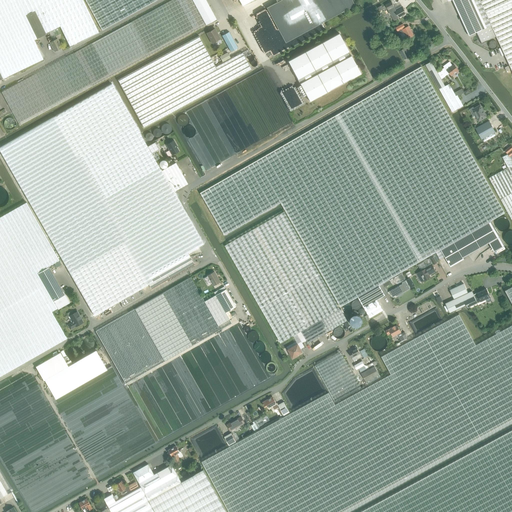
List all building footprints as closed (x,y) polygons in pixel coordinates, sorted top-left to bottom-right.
[(34,40),(38,38),(26,15),(35,11),(46,33),(60,26),(70,46),(98,32),(82,0),(0,0),(0,80),(43,58),(34,40)] [(93,86),(206,25),(191,0),(173,0),(75,53),(57,62),(2,92),(20,126),(93,86)] [(85,0),(102,30),(158,0),(85,0)] [(206,0),(191,0),(206,25),(217,20),(206,0)] [(239,0),(243,6),(253,0),(276,0),(277,2),(267,8),(285,43),(355,5),(351,0),(239,0)] [(448,0),(449,1),(451,0),(452,0),(469,36),(476,32),(482,43),(494,38),(496,36),(479,0),(448,0)] [(511,0),(479,0),(496,36),(511,70),(511,0)] [(391,2),(385,5),(386,6),(392,18),(394,20),(399,18),(397,15),(395,12),(396,12),(394,8),(392,3),(391,2)] [(396,12),(395,12),(397,15),(399,18),(407,14),(403,8),(396,12)] [(46,34),(46,33),(35,11),(26,15),(38,38),(46,34)] [(402,29),(398,31),(400,35),(401,34),(404,40),(407,38),(407,39),(413,35),(409,27),(403,30),(402,29)] [(55,38),(55,37),(60,34),(57,28),(49,33),(52,40),(55,38)] [(212,43),(220,39),(218,35),(217,35),(214,30),(207,34),(212,43)] [(231,52),(238,48),(229,32),(222,36),(231,52)] [(339,34),(288,61),(301,85),(297,88),(302,97),(306,95),(310,101),(361,74),(351,55),(350,56),(347,52),(349,51),(339,34)] [(118,80),(144,128),(252,69),(245,57),(250,54),(248,50),(216,67),(199,36),(118,80)] [(54,50),(61,47),(58,41),(57,41),(56,38),(55,38),(52,40),(49,41),(54,50)] [(223,62),(230,58),(227,53),(220,57),(223,62)] [(432,62),(426,65),(452,112),(463,106),(458,96),(457,95),(456,96),(454,92),(450,86),(449,84),(445,86),(442,80),(441,79),(449,73),(451,76),(458,71),(454,65),(453,66),(449,61),(443,66),(444,68),(438,73),(436,71),(432,62)] [(422,67),(201,193),(225,235),(281,203),(341,307),(358,297),(366,292),(389,279),(436,252),(440,259),(444,257),(440,250),(505,213),(422,67)] [(203,244),(173,192),(162,171),(156,160),(159,158),(155,151),(160,149),(156,142),(148,146),(112,84),(0,147),(0,150),(94,315),(149,284),(151,288),(156,285),(194,264),(188,252),(203,244)] [(480,120),(486,116),(480,106),(474,109),(473,108),(469,110),(473,117),(477,115),(480,120)] [(490,121),(476,129),(482,140),(483,139),(484,142),(490,139),(496,135),(495,133),(496,132),(494,129),(490,121)] [(172,155),(178,151),(175,145),(176,145),(174,141),(166,145),(172,155)] [(508,168),(489,178),(511,220),(511,162),(511,160),(510,157),(508,154),(502,157),(508,168)] [(176,163),(162,171),(173,192),(188,184),(176,163)] [(58,308),(53,301),(37,274),(49,267),(60,261),(26,202),(0,217),(0,376),(67,338),(52,312),(58,308)] [(285,212),(225,246),(281,343),(293,336),(297,334),(302,331),(302,332),(303,331),(321,321),(327,332),(347,320),(285,212)] [(441,250),(445,256),(451,267),(465,259),(464,257),(489,243),(494,252),(504,246),(490,222),(441,250)] [(429,259),(418,265),(421,270),(432,263),(429,259)] [(432,265),(419,273),(416,274),(421,282),(429,278),(428,276),(436,271),(432,265)] [(49,267),(37,274),(53,301),(64,295),(49,267)] [(207,276),(204,278),(207,283),(210,281),(213,286),(220,282),(214,272),(207,276)] [(231,323),(225,313),(215,295),(204,302),(190,278),(95,331),(125,384),(231,323)] [(366,292),(358,297),(370,318),(384,310),(378,300),(385,295),(386,296),(389,295),(385,288),(391,283),(389,279),(366,292)] [(403,284),(390,291),(393,297),(396,295),(396,296),(410,288),(406,281),(402,283),(403,284)] [(487,302),(491,300),(486,289),(474,295),(472,291),(468,293),(464,284),(450,291),(454,300),(445,304),(449,313),(467,305),(468,308),(486,299),(487,302)] [(511,287),(505,291),(511,303),(511,325),(499,332),(476,345),(460,315),(382,356),(391,374),(337,403),(335,404),(328,392),(254,432),(236,442),(201,462),(229,511),(346,511),(384,491),(385,491),(511,423),(511,287)] [(226,289),(215,295),(225,313),(236,306),(226,289)] [(72,311),(67,314),(69,316),(73,322),(67,325),(70,329),(75,327),(83,322),(77,312),(73,314),(72,311)] [(319,337),(327,332),(321,321),(303,331),(305,335),(306,334),(310,341),(318,336),(319,337)] [(403,334),(402,333),(398,326),(397,327),(396,326),(393,328),(387,331),(389,335),(392,333),(394,337),(398,335),(401,341),(408,338),(405,333),(403,334)] [(303,340),(293,346),(295,350),(294,350),(297,355),(302,353),(301,352),(307,348),(303,340)] [(60,353),(36,367),(44,381),(45,380),(56,399),(88,380),(107,369),(96,350),(78,361),(68,366),(70,364),(69,361),(66,363),(60,353)] [(315,366),(335,403),(361,388),(340,351),(338,352),(338,353),(315,366)] [(361,374),(367,384),(381,377),(375,366),(377,365),(375,361),(366,366),(365,365),(362,361),(354,365),(356,370),(358,368),(361,374)] [(284,402),(278,405),(277,404),(273,398),(263,403),(265,407),(267,406),(269,408),(272,406),(274,410),(279,407),(284,416),(290,412),(284,402)] [(267,414),(256,420),(259,426),(264,423),(270,420),(267,414)] [(230,431),(245,423),(241,417),(227,425),(230,431)] [(254,424),(251,425),(254,431),(260,428),(259,426),(256,420),(254,422),(253,422),(254,424)] [(511,511),(511,429),(358,511),(511,511)] [(231,433),(225,437),(229,445),(236,442),(231,433)] [(170,454),(174,461),(183,456),(180,451),(179,452),(176,446),(167,451),(169,455),(170,454)] [(108,508),(100,511),(114,511),(144,496),(147,501),(181,482),(175,472),(171,465),(154,475),(148,465),(148,464),(133,472),(141,487),(119,499),(115,501),(113,497),(111,494),(111,495),(103,499),(108,508)] [(226,511),(205,474),(203,470),(181,482),(147,501),(144,496),(114,511),(226,511)] [(0,498),(11,492),(0,471),(0,498)] [(135,482),(125,488),(121,481),(116,484),(122,495),(125,494),(125,492),(127,491),(127,492),(131,490),(138,486),(135,482)] [(86,498),(79,503),(82,509),(81,510),(82,511),(85,511),(87,511),(92,509),(86,498)]
